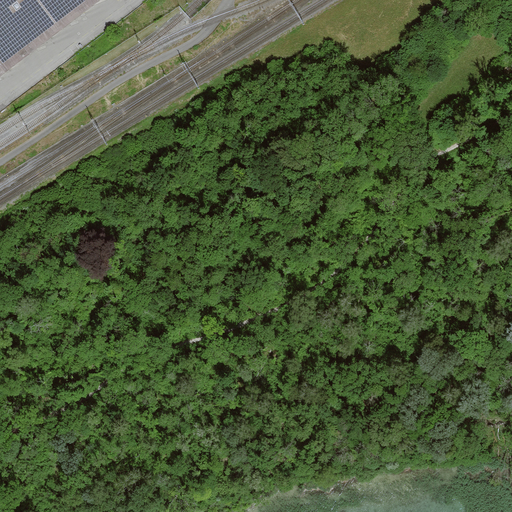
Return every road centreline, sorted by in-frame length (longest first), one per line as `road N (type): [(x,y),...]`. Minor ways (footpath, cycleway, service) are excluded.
road 1 (track): [(0,441),(89,399),(129,368),(298,302),(361,248),(432,158),(511,115)]
road 2 (track): [(229,0),(202,36),(0,161)]
